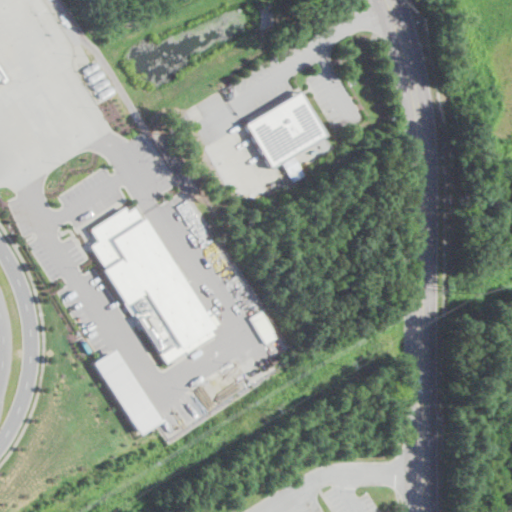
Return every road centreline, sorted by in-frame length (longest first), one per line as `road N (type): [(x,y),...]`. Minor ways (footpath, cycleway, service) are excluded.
road 1 (secondary): [(417,511),(419,167),(415,102),(388,0)]
road 2 (secondary): [(0,442),(18,414),(31,342),(23,292),(0,247)]
